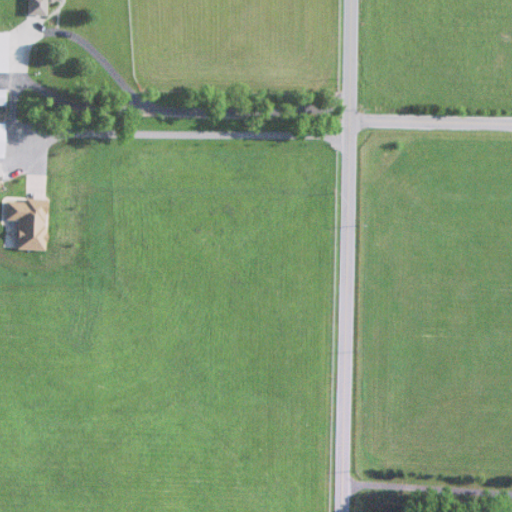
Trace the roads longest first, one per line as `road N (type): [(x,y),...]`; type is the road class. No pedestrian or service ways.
road 1 (residential): [(339,511),(355,0)]
road 2 (residential): [(511,118),(354,117)]
